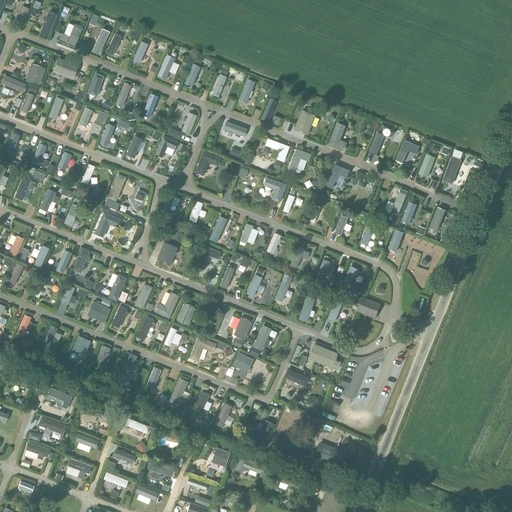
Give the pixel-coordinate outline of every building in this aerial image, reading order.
[(47,38),(57,15),(48,12),(39,35),(47,38)] [(73,48),(82,28),(74,25),(69,37),(61,34),(58,41),(73,48)] [(102,27),(91,51),(99,54),(110,30),(102,27)] [(74,75),(77,66),(58,59),(55,68),(74,75)] [(39,84),(45,68),(32,64),(27,80),(39,84)] [(220,73),(211,94),(218,96),(226,75),(220,73)] [(94,74),(87,94),(96,97),(103,77),(94,74)] [(4,76),(0,84),(22,93),(25,85),(4,76)] [(193,93),(205,96),(207,87),(196,84),(193,93)] [(245,87),(238,109),(249,112),(256,90),(245,87)] [(276,102),(273,99),(269,99),(260,119),(263,122),(267,122),(276,102)] [(55,128),(61,108),(54,106),(48,126),(55,128)] [(149,126),(153,109),(147,107),(143,125),(149,126)] [(301,111),(293,130),(306,135),(314,116),(301,111)] [(189,112),(181,130),(189,133),(196,114),(189,112)] [(86,140),(94,120),(84,116),(76,136),(86,140)] [(225,120),(222,128),(243,136),(246,128),(225,120)] [(337,123),(328,146),(343,152),(347,143),(340,141),(345,127),(337,123)] [(107,129),(100,148),(112,153),(119,134),(107,129)] [(222,153),(230,134),(223,131),(216,151),(222,153)] [(369,153),(376,156),(384,136),(377,133),(369,153)] [(163,137),(154,155),(161,158),(166,147),(173,150),(177,143),(163,137)] [(11,162),(17,141),(10,139),(4,161),(11,162)] [(283,163),(289,147),(267,139),(265,146),(280,151),(276,160),(283,163)] [(415,155),(419,147),(405,140),(396,160),(402,164),(408,151),(415,155)] [(126,162),(132,165),(139,146),(133,143),(126,162)] [(42,171),(48,152),(37,149),(32,168),(42,171)] [(308,162),(310,155),(295,149),(287,171),(294,173),(299,159),(308,162)] [(202,152),(195,173),(203,176),(207,163),(217,166),(220,158),(202,152)] [(427,155),(419,175),(427,179),(435,158),(427,155)] [(452,157),(443,181),(452,184),(460,161),(452,157)] [(346,178),(349,171),(334,165),(326,186),(332,188),(338,174),(346,178)] [(88,191),(95,174),(89,172),(82,189),(88,191)] [(117,202),(126,178),(118,175),(108,198),(117,202)] [(32,191),(35,184),(22,178),(14,198),(21,200),(26,188),(32,191)] [(279,203),(285,185),(266,178),(263,186),(275,190),(271,200),(279,203)] [(398,215),(408,192),(401,189),(391,212),(398,215)] [(281,219),(288,220),(293,203),(286,201),(281,219)] [(409,202),(402,221),(409,224),(416,205),(409,202)] [(71,227),(79,207),(71,204),(63,223),(71,227)] [(437,208),(429,229),(437,232),(445,211),(437,208)] [(194,209),(188,228),(196,230),(201,211),(194,209)] [(117,228),(120,220),(103,213),(94,234),(102,238),(108,225),(117,228)] [(342,216),(335,233),(341,235),(348,218),(342,216)] [(368,226),(360,243),(361,244),(367,246),(375,229),(368,226)] [(396,230),(389,250),(396,252),(403,233),(396,230)] [(238,247),(245,251),(253,235),(245,232),(238,247)] [(272,240),(264,259),(272,262),(279,243),(272,240)] [(170,266),(177,249),(163,243),(156,260),(170,266)] [(16,244),(7,262),(15,266),(24,247),(16,244)] [(217,259),(220,252),(205,246),(196,268),(203,270),(209,256),(217,259)] [(87,257),(89,253),(81,250),(73,270),(80,273),(85,262),(88,263),(90,258),(87,257)] [(34,273),(42,276),(47,255),(39,253),(34,273)] [(56,260),(50,270),(55,273),(60,263),(56,260)] [(65,282),(73,263),(66,260),(57,278),(65,282)] [(350,264),(342,283),(349,286),(357,267),(350,264)] [(324,290),(332,271),(326,268),(318,287),(324,290)] [(16,271),(6,292),(14,295),(23,274),(16,271)] [(116,301),(126,278),(117,275),(107,297),(116,301)] [(252,303),(259,285),(252,282),(245,301),(252,303)] [(289,306),(291,299),(286,297),(291,285),(287,283),(280,303),(289,306)] [(142,309),(151,288),(143,284),(134,306),(142,309)] [(39,306),(46,287),(40,285),(33,304),(39,306)] [(168,319),(178,297),(170,293),(164,306),(158,303),(154,312),(168,319)] [(310,311),(314,300),(306,297),(298,320),(306,322),(308,316),(312,317),(314,312),(310,311)] [(375,319),(381,304),(362,297),(356,312),(375,319)] [(335,301),(327,319),(334,322),(342,303),(335,301)] [(104,324),(110,310),(93,302),(87,316),(104,324)] [(184,304),(176,320),(181,324),(187,326),(195,309),(190,305),(184,304)] [(126,312),(127,309),(119,305),(110,325),(118,329),(124,316),(126,317),(128,313),(126,312)] [(152,323),(153,320),(145,317),(136,338),(143,341),(150,327),(152,328),(154,324),(152,323)] [(245,340),(252,324),(247,320),(241,319),(233,335),(237,338),(245,340)] [(23,323),(18,342),(24,344),(30,325),(23,323)] [(263,351),(271,328),(262,325),(255,348),(263,351)] [(172,355),(176,337),(169,335),(164,353),(172,355)] [(72,351),(85,356),(91,343),(78,337),(72,351)] [(212,352),(215,344),(198,337),(190,356),(198,359),(202,348),(212,352)] [(333,362),(336,353),(314,344),(308,359),(336,371),(339,364),(333,362)] [(102,370),(109,349),(101,346),(93,367),(102,370)] [(246,373),(253,360),(238,353),(232,366),(246,373)] [(135,360),(136,357),(129,354),(121,374),(127,377),(133,364),(135,365),(137,361),(135,360)] [(395,362),(390,376),(396,378),(402,364),(395,362)] [(286,370),(283,378),(304,387),(308,379),(286,370)] [(179,379),(168,401),(176,405),(187,383),(179,379)] [(50,388),(47,395),(63,402),(61,407),(66,409),(71,398),(50,388)] [(199,417),(208,395),(200,391),(191,413),(199,417)] [(14,398),(25,402),(27,395),(16,392),(14,398)] [(224,403),(214,424),(221,428),(231,407),(224,403)] [(0,410),(0,419),(6,422),(9,414),(0,410)] [(301,421),(303,415),(296,412),(293,418),(301,421)] [(309,425),(313,417),(305,415),(302,422),(309,425)] [(41,418),(38,426),(62,435),(65,426),(41,418)] [(264,447),(273,425),(265,421),(259,435),(252,432),(249,440),(264,447)] [(145,442),(149,435),(128,426),(125,433),(145,442)] [(78,433),(75,440),(95,448),(98,441),(78,433)] [(299,462),(303,451),(294,447),(295,445),(283,441),(278,454),(299,462)] [(28,442),(25,450),(38,455),(37,458),(42,460),(43,456),(47,457),(49,450),(28,442)] [(177,452),(179,446),(162,442),(160,448),(177,452)] [(319,443),(313,458),(339,468),(344,453),(319,443)] [(216,448),(211,462),(224,467),(229,453),(216,448)] [(23,464),(36,468),(38,462),(26,458),(23,464)] [(70,459),(67,467),(88,475),(91,466),(70,459)] [(259,474),(261,467),(239,459),(234,471),(241,474),(242,470),(247,471),(248,469),(259,474)] [(153,472),(149,484),(160,487),(158,493),(170,497),(172,487),(167,485),(170,477),(153,472)] [(64,483),(81,490),(85,480),(68,473),(64,483)] [(205,490),(207,485),(188,478),(186,483),(196,487),(195,489),(199,491),(200,489),(205,490)] [(20,480),(17,488),(31,493),(33,486),(20,480)] [(107,495),(109,490),(125,496),(128,489),(106,480),(100,493),(107,495)] [(138,485),(135,492),(154,500),(157,493),(138,485)] [(226,498),(221,508),(231,511),(239,511),(243,504),(226,498)] [(157,507),(158,501),(138,499),(137,510),(146,511),(146,506),(157,507)]
